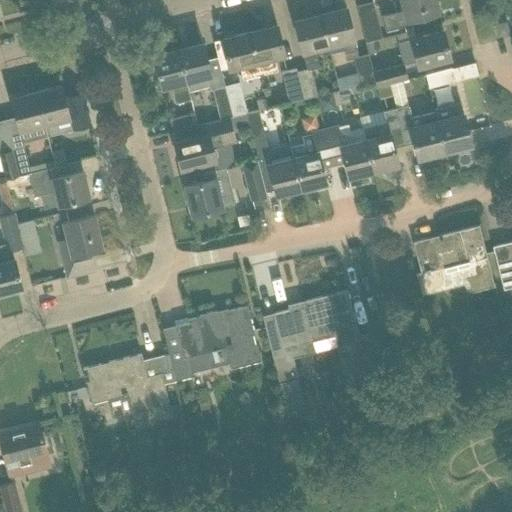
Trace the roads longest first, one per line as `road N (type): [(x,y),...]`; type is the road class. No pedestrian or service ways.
road 1 (residential): [(166,258),(204,260),(382,222),(492,189),(511,159)]
road 2 (residential): [(166,258),(109,24)]
road 3 (residential): [(21,322),(139,294),(166,258)]
